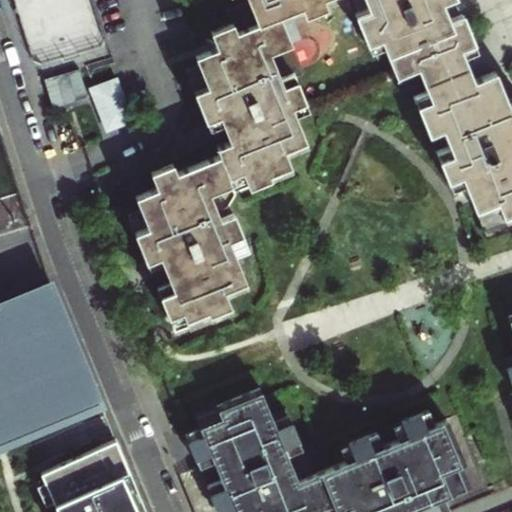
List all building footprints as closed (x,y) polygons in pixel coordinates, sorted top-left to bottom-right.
[(15,0),(33,58),(103,37),(92,0),(15,0)] [(314,0),(282,13),(255,24),(235,31),(232,25),(210,34),(216,47),(192,57),(205,87),(204,87),(215,117),(219,116),(222,124),(227,138),(229,143),(226,144),(227,147),(273,129),(298,120),(296,115),(309,109),(307,102),(296,76),(304,73),(292,43),(302,39),(295,20),(344,0),(355,0),(360,12),(370,8),(366,0),(314,0)] [(314,0),(245,0),(255,24),(282,13),(314,0)] [(421,74),(465,57),(464,55),(477,50),(464,12),(450,17),(447,10),(443,0),(366,0),(370,8),(360,12),(363,20),(360,21),(371,50),(385,45),(394,69),(397,75),(418,67),(421,74)] [(427,125),(503,95),(492,70),(472,78),(466,62),(465,57),(421,74),(423,79),(428,91),(415,96),(427,125)] [(78,66),(42,78),(53,109),(89,97),(78,66)] [(129,108),(119,77),(90,86),(105,133),(133,123),(129,108)] [(206,121),(215,117),(204,87),(194,92),(206,121)] [(511,99),(505,102),(503,95),(427,125),(428,127),(440,123),(449,147),(436,152),(451,190),(465,185),(477,215),(499,206),(506,222),(511,219),(511,99)] [(159,173),(153,176),(157,188),(134,198),(147,231),(216,205),(210,192),(232,184),(229,176),(242,171),(249,189),(301,168),(294,151),(308,145),(298,120),(273,129),(227,147),(218,150),(220,155),(181,171),(179,165),(159,173)] [(152,174),(153,176),(159,173),(179,165),(178,163),(152,174)] [(147,231),(137,235),(148,263),(159,259),(166,275),(169,283),(157,288),(169,317),(182,312),(189,329),(234,311),(228,296),(249,287),(237,256),(250,251),(241,228),(228,234),(221,218),(216,205),(147,231)] [(228,234),(241,228),(235,213),(221,218),(228,234)] [(0,434),(98,397),(55,292),(0,314),(0,434)] [(263,396),(260,388),(195,414),(201,430),(189,435),(191,440),(187,442),(198,469),(214,463),(222,481),(206,487),(216,511),(411,511),(415,511),(438,511),(434,502),(464,491),(455,469),(463,466),(444,419),(434,423),(429,411),(400,423),(406,436),(382,446),(377,432),(348,443),(354,456),(296,480),(287,456),(276,428),(263,396)] [(291,422),(276,428),(287,456),(302,450),(291,422)] [(145,511),(139,495),(132,498),(127,486),(122,474),(129,471),(116,440),(41,471),(57,511),(145,511)]
